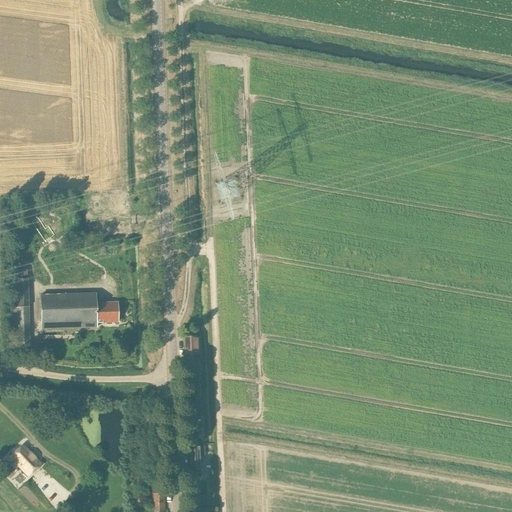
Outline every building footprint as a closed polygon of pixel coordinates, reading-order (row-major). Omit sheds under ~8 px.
[(94,224),(107,224),(109,224),(109,216),(124,215),(123,197),(101,198),(102,212),(93,212),(94,224)] [(109,230),(99,230),(100,241),(109,240),(109,230)] [(29,347),(27,279),(8,280),(9,308),(10,308),(11,348),(29,347)] [(96,303),(95,293),(40,295),(41,329),(97,327),(96,323),(118,322),(117,302),(96,303)] [(186,355),(201,354),(200,337),(196,337),(185,338),(186,355)] [(202,363),(194,363),(194,376),(203,376),(202,363)] [(193,385),(187,385),(187,400),(200,400),(200,391),(193,391),(193,385)] [(27,477),(38,467),(41,464),(23,444),(6,460),(6,461),(13,468),(15,469),(17,466),(27,477)] [(191,470),(192,470),(201,470),(201,456),(205,455),(205,446),(200,446),(190,447),(191,470)] [(154,511),(165,511),(165,494),(160,494),(160,490),(152,490),(152,497),(154,496),(154,511)]
